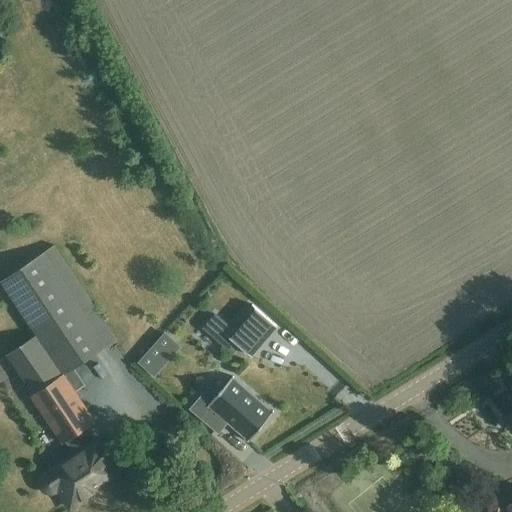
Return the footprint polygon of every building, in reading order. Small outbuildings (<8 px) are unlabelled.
[(31,396),(63,443),(66,441),(75,435),(97,421),(77,391),(86,385),(75,369),(118,340),(55,245),(0,281),(37,337),(8,356),(34,394),(31,396)] [(216,314),(205,326),(234,352),(239,345),(251,356),(277,326),(253,304),(252,305),(252,306),(232,329),(216,314)] [(164,332),(138,361),(154,375),(180,346),(164,332)] [(210,387),(191,409),(219,432),(228,421),(249,439),(248,441),(249,442),(274,412),(273,411),(272,412),(233,379),(234,377),(233,376),(218,394),(210,387)] [(489,443),(505,432),(488,408),(472,419),(489,443)] [(75,435),(66,441),(75,455),(44,476),(42,480),(42,485),(45,489),(49,491),(54,491),(58,488),(71,508),(95,492),(92,487),(100,481),(102,484),(119,472),(97,440),(84,449),(75,435)] [(511,511),(511,503),(508,506),(509,507),(503,511),(499,505),(487,511),(511,511)]
